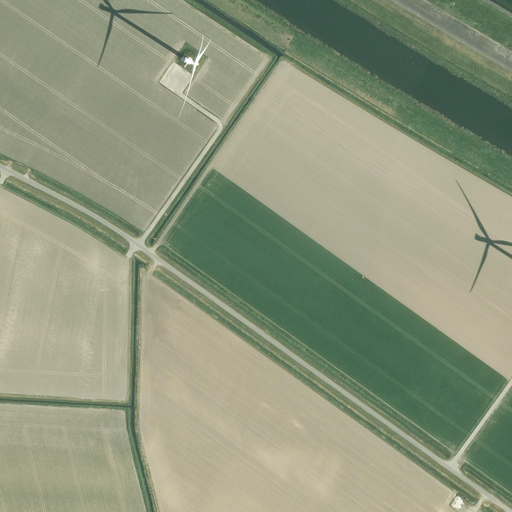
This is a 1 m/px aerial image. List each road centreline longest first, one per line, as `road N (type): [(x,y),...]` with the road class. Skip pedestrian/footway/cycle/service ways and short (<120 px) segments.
road 1 (unclassified): [(509,511),(118,233),(0,169)]
road 2 (track): [(229,0),(511,171)]
